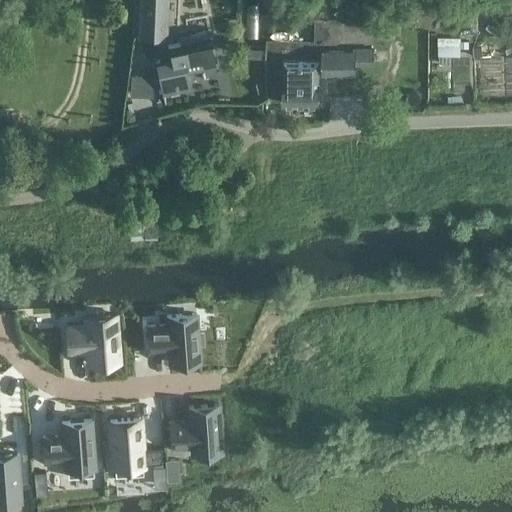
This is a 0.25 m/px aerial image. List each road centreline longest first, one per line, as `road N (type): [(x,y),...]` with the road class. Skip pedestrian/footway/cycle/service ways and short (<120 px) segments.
road 1 (unclassified): [(0,201),(66,192),(114,173),(155,138),(204,118),(237,120),(268,136),(511,119)]
road 2 (residential): [(0,344),(45,380),(94,395),(196,389)]
